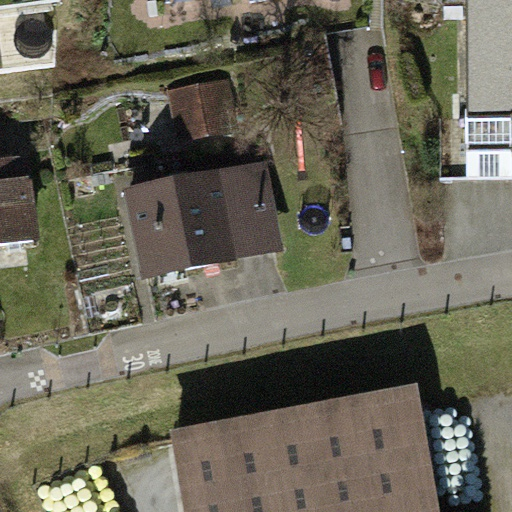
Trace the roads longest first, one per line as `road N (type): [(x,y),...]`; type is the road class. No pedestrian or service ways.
road 1 (residential): [(0,393),(139,341),(511,268)]
road 2 (unknown): [(403,289),(377,64),(378,4)]
